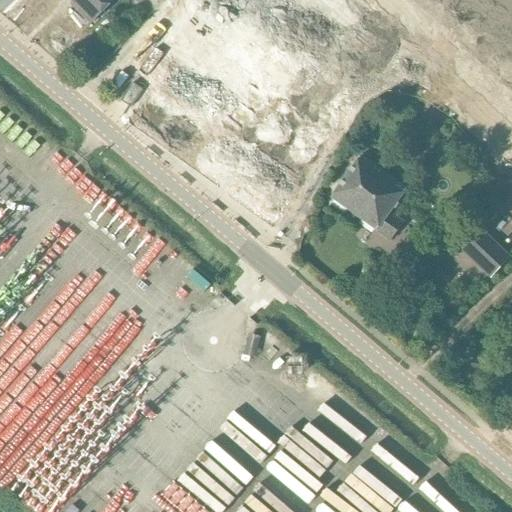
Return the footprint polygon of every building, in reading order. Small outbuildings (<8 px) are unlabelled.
[(91,24),(115,0),(70,0),(77,6),(75,8),(91,24)] [(152,0),(151,0),(146,6),(155,14),(161,8),(152,0)] [(219,0),(193,0),(189,4),(222,34),(219,31),(235,14),(219,0)] [(219,0),(235,14),(247,0),(219,0)] [(363,0),(346,19),(380,49),(396,31),(367,4),(367,3),(363,0)] [(511,3),(511,14),(502,26),(511,35),(511,0),(508,0),(511,3)] [(189,4),(172,23),(202,50),(205,53),(222,34),(189,4)] [(146,6),(141,12),(150,20),(155,14),(146,6)] [(349,22),(333,39),(363,67),(380,49),(346,19),(349,22)] [(127,30),(119,39),(124,44),(133,36),(127,30)] [(169,34),(152,53),(181,79),(198,60),(169,34)] [(333,39),(317,57),(347,84),(363,67),(333,39)] [(152,53),(134,72),(163,99),(181,79),(152,53)] [(317,57),(301,75),(331,102),(347,84),(317,57)] [(415,65),(407,74),(413,79),(421,71),(415,65)] [(407,74),(399,83),(405,89),(413,79),(407,74)] [(301,75),(286,91),(315,119),(331,102),(301,75)] [(131,108),(143,90),(133,84),(121,101),(131,108)] [(282,88),(264,108),(268,111),(298,138),(315,119),(286,91),(285,91),(282,88)] [(376,95),(368,104),(374,109),(382,100),(376,95)] [(368,104),(360,113),(366,118),(374,109),(368,104)] [(416,112),(415,116),(416,119),(420,121),(424,119),(425,116),(424,112),(420,111),(416,112)] [(435,121),(433,124),(434,128),(438,130),(441,129),(443,125),(442,121),(438,119),(435,121)] [(340,127),(332,136),(338,141),(346,133),(340,127)] [(332,136),(324,145),(330,150),(338,141),(332,136)] [(391,242),(405,223),(390,213),(407,189),(362,156),(331,198),(391,242)] [(471,238),(460,249),(490,278),(491,279),(510,259),(511,258),(505,252),(499,245),(493,240),(487,234),(482,229),(481,228),(480,228),(471,238)]
